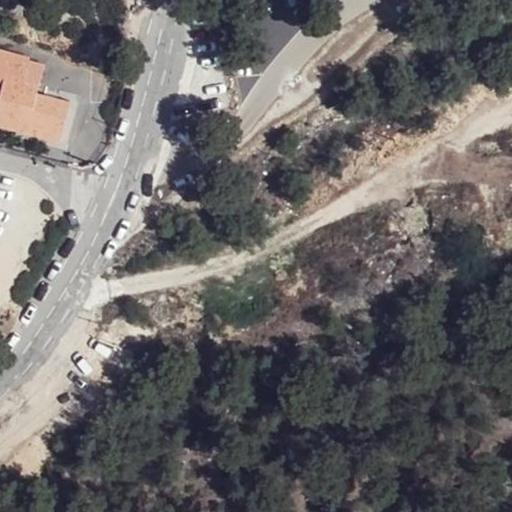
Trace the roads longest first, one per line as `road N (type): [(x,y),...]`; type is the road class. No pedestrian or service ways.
road 1 (track): [(70,282),(107,290),(175,278),(284,236),(511,111)]
road 2 (residential): [(171,0),(109,208),(0,385)]
